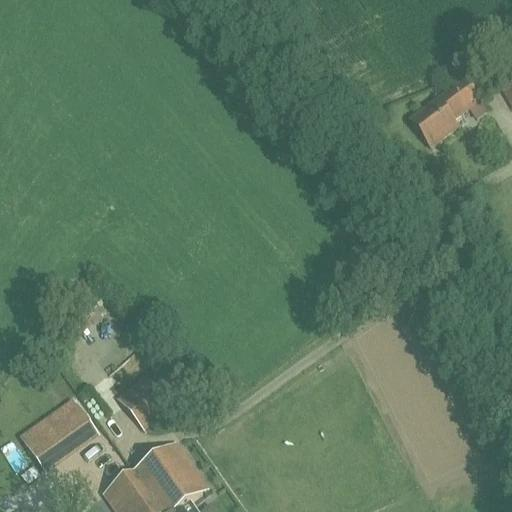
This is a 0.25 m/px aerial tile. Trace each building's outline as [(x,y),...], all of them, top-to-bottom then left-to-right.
[(511,70),(495,80),(500,88),(511,109),(511,70)] [(453,125),(480,104),(465,83),(411,124),(430,151),(457,131),(453,125)] [(146,432),(185,399),(160,369),(120,402),(119,403),(145,433),(146,432)] [(95,436),(86,423),(100,413),(87,395),(22,441),(44,472),(95,436)] [(176,447),(102,497),(113,511),(180,511),(209,492),(176,447)]
